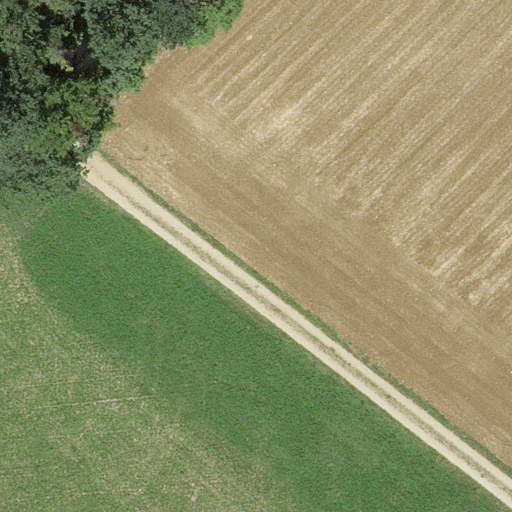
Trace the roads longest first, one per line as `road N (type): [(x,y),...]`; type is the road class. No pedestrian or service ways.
road 1 (track): [(35,132),(511,507)]
road 2 (track): [(158,0),(35,132)]
